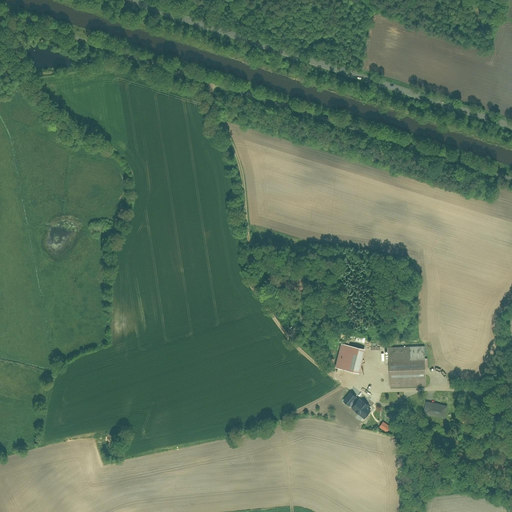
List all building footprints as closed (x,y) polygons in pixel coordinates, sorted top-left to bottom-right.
[(390,347),(391,387),(426,386),(425,346),(390,347)] [(363,358),(361,365),(378,368),(380,362),(363,358)] [(357,379),(366,381),(369,370),(360,368),(357,379)] [(349,404),(365,417),(372,408),(357,395),(349,404)] [(428,402),(425,414),(444,420),(448,407),(428,402)] [(383,422),(380,427),(387,433),(391,427),(383,422)]
